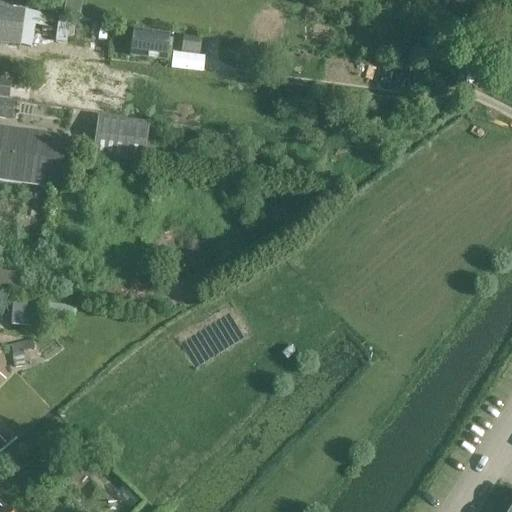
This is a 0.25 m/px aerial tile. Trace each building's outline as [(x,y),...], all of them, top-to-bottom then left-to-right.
[(25,12),(0,8),(0,44),(20,47),(20,45),(31,47),(34,27),(39,27),(40,17),(24,15),(25,12)] [(68,22),(66,45),(86,47),(88,24),(68,22)] [(167,37),(134,33),(131,58),(165,62),(167,50),(171,51),(173,41),(167,40),(167,37)] [(180,55),(198,58),(201,40),(183,37),(180,55)] [(0,79),(15,81),(17,70),(0,67),(0,79)] [(14,103),(0,100),(0,120),(12,122),(14,103)] [(99,119),(93,158),(144,164),(149,126),(99,119)] [(65,140),(0,130),(0,184),(58,192),(65,140)] [(0,298),(20,301),(23,276),(0,272),(0,298)] [(13,302),(12,328),(37,329),(39,303),(13,302)] [(34,343),(10,347),(14,370),(25,368),(24,355),(36,352),(34,343)] [(85,460),(74,470),(82,478),(92,468),(85,460)] [(124,487),(115,496),(130,510),(139,502),(124,487)]
